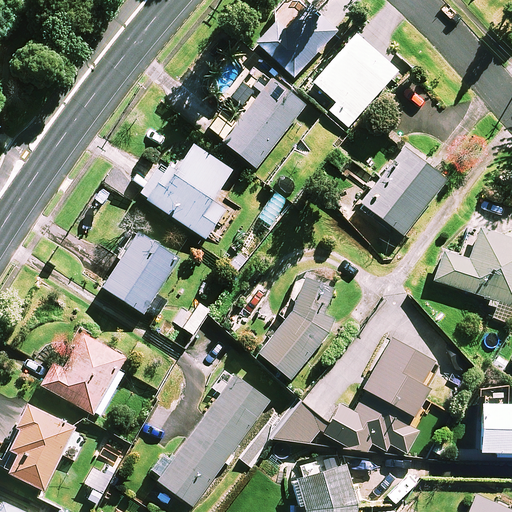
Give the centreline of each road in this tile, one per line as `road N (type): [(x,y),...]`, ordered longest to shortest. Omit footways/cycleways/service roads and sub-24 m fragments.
road 1 (tertiary): [(0,229),(124,49),(169,0)]
road 2 (residential): [(511,108),(413,0)]
